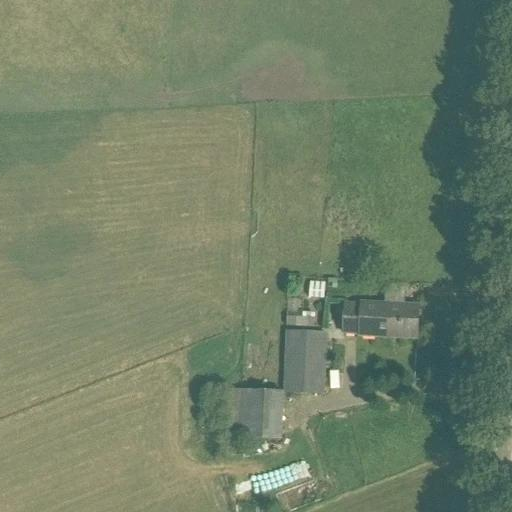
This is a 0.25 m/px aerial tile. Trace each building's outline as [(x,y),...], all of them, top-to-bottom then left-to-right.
[(304,276),(304,293),(319,293),(320,277),(304,276)] [(334,319),(336,297),(324,296),(322,318),(334,319)] [(359,336),(378,337),(416,339),(418,307),(361,304),(361,306),(345,305),(343,334),(359,335),(359,336)] [(284,393),(284,395),(324,396),(327,334),(287,332),(283,392),(284,393)] [(241,391),(239,439),(282,441),(284,395),(284,393),(283,392),(241,391)] [(197,429),(219,429),(219,420),(198,419),(197,429)]
